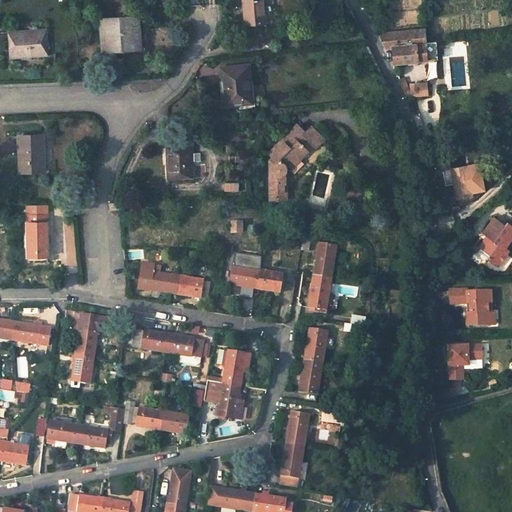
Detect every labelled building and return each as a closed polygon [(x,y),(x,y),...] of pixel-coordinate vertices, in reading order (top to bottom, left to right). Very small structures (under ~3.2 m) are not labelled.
[(241,0),(244,24),(264,23),(261,0),(241,0)] [(100,51),(110,51),(110,47),(129,46),(128,27),(135,27),(135,17),(98,19),(100,51)] [(110,47),(110,51),(137,49),(135,27),(128,27),(129,46),(110,47)] [(43,30),(6,32),(8,58),(45,56),(43,30)] [(393,64),(437,60),(435,43),(424,44),(423,30),(378,35),(384,48),(392,47),(393,62),(393,64)] [(219,68),(223,106),(251,103),(248,65),(219,68)] [(406,99),(411,98),(404,77),(397,79),(406,99)] [(410,85),(413,98),(429,96),(428,83),(410,85)] [(269,168),(270,202),(287,201),(287,191),(286,191),(285,173),(288,168),(290,170),(310,152),(299,141),(305,135),(317,148),(326,140),(313,126),(307,132),(300,125),(292,133),(290,131),(268,152),(275,158),(272,161),(272,168),(269,168)] [(17,136),(18,172),(43,171),(41,135),(17,136)] [(165,149),(167,180),(193,179),(191,147),(165,149)] [(451,169),(457,198),(472,195),(466,166),(451,169)] [(109,211),(118,210),(117,203),(108,203),(109,211)] [(26,205),(27,257),(48,257),(47,204),(26,205)] [(308,211),(307,218),(319,221),(321,214),(308,211)] [(502,247),(511,233),(511,227),(504,222),(501,225),(491,218),(481,233),(487,237),(485,240),(482,240),(477,247),(488,255),(486,258),(497,265),(507,251),(502,247)] [(231,232),(241,232),(241,223),(231,223),(231,232)] [(311,236),(303,236),(300,249),(308,251),(311,236)] [(318,243),(313,275),(331,278),(336,246),(318,243)] [(488,255),(477,247),(475,250),(486,258),(488,255)] [(151,290),(175,294),(176,286),(180,286),(181,276),(157,273),(158,266),(152,265),(152,264),(143,263),(139,288),(139,289),(151,291),(151,290)] [(261,271),(232,266),(229,284),(255,288),(257,280),(259,281),(261,271)] [(255,288),(280,292),(283,275),(261,271),(259,281),(257,280),(255,288)] [(308,307),(326,310),(331,278),(313,275),(308,307)] [(201,296),(204,280),(181,276),(180,286),(176,286),(175,294),(201,298),(201,296)] [(211,281),(204,280),(201,296),(208,297),(211,281)] [(466,305),(467,326),(488,325),(488,313),(492,313),(491,292),(468,292),(467,290),(450,291),(450,305),(466,305)] [(82,314),(81,322),(76,353),(85,355),(85,358),(93,359),(98,330),(110,332),(112,318),(82,314)] [(352,316),(350,325),(363,327),(365,318),(352,316)] [(11,331),(12,322),(0,319),(0,338),(12,340),(14,332),(11,331)] [(47,345),(50,328),(40,326),(34,325),(12,322),(11,331),(14,332),(12,340),(47,345)] [(344,332),(343,337),(356,339),(357,334),(361,334),(362,327),(350,325),(345,323),(343,331),(344,332)] [(304,360),(322,363),(327,331),(310,328),(304,360)] [(172,335),(135,329),(132,347),(166,352),(168,344),(171,345),(172,335)] [(200,358),(203,340),(172,335),(171,345),(168,344),(166,352),(180,355),(200,358)] [(482,346),(448,347),(449,382),(463,381),(463,367),(469,367),(469,360),(483,360),(482,346)] [(228,351),(223,383),(240,386),(243,372),(246,354),(235,352),(235,351),(234,350),(233,350),(231,350),(231,351),(228,351)] [(72,381),(90,384),(93,359),(85,358),(85,355),(76,353),(72,381)] [(199,364),(200,358),(180,355),(179,362),(193,364),(193,363),(199,364)] [(322,363),(304,360),(299,392),(317,395),(322,363)] [(220,383),(207,380),(205,390),(204,398),(214,399),(216,390),(219,391),(220,383)] [(28,394),(29,385),(15,383),(16,392),(28,394)] [(240,386),(223,383),(217,415),(235,418),(238,401),(240,386)] [(203,391),(195,390),(192,406),(200,408),(203,391)] [(134,403),(126,402),(123,424),(131,425),(134,403)] [(122,428),(125,409),(111,407),(110,412),(110,414),(113,415),(112,426),(121,427),(122,428)] [(161,412),(138,408),(135,426),(161,430),(162,422),(159,421),(161,412)] [(343,412),(327,410),(325,420),(341,423),(343,412)] [(291,411),(286,443),(304,446),(309,414),(291,411)] [(189,416),(161,412),(159,421),(162,422),(161,430),(186,434),(189,416)] [(45,437),(47,420),(38,419),(35,436),(45,437)] [(63,423),(50,421),(47,439),(46,443),(53,444),(54,440),(80,444),(81,436),(78,435),(80,426),(71,425),(63,423)] [(108,430),(80,426),(78,435),(81,436),(80,444),(105,448),(107,440),(108,430)] [(8,430),(0,428),(0,437),(7,438),(8,430)] [(16,445),(29,447),(31,437),(18,435),(16,445)] [(304,446),(286,443),(279,484),(297,486),(298,481),(301,462),(304,446)] [(2,452),(0,461),(26,465),(29,447),(16,445),(6,444),(5,453),(2,452)] [(308,463),(301,462),(298,481),(305,482),(308,463)] [(185,509),(191,472),(173,469),(168,503),(177,505),(177,507),(185,509)] [(254,494),(210,487),(207,504),(221,507),(235,509),(251,511),(254,494)] [(102,511),(139,511),(141,505),(143,492),(134,491),(132,503),(102,499),(100,508),(103,509),(102,511)] [(102,499),(71,494),(68,511),(70,511),(102,511),(103,509),(100,508),(102,499)] [(286,499),(254,494),(251,511),(253,511),(284,511),(286,503),(286,499)] [(177,505),(168,503),(166,511),(184,511),(185,509),(177,507),(177,505)]
